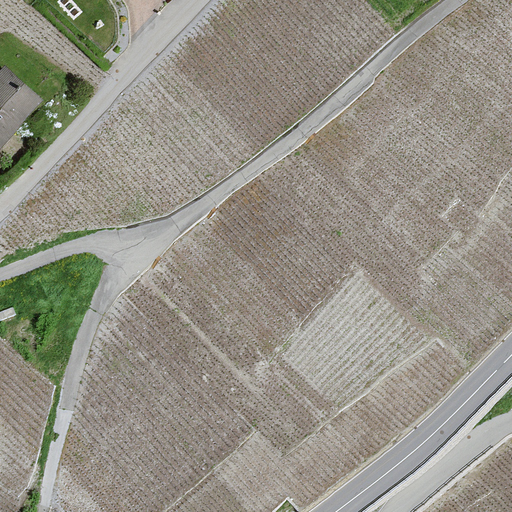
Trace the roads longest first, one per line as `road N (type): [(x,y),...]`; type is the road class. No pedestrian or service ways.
road 1 (track): [(119,258),(322,126),(466,0)]
road 2 (residential): [(199,0),(72,143),(0,210)]
road 3 (tertiary): [(336,511),(440,428),(511,356)]
road 4 (unclassified): [(511,425),(462,448),(403,511)]
